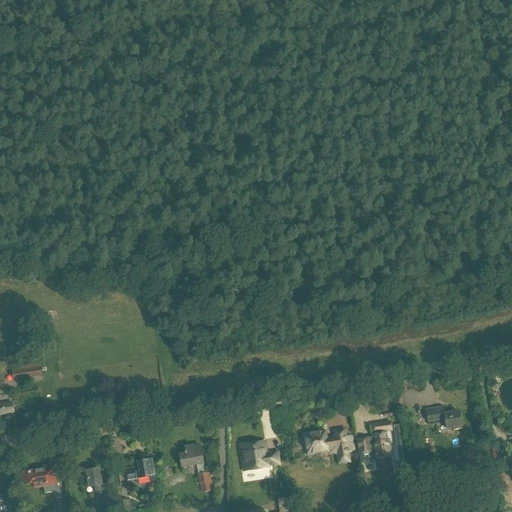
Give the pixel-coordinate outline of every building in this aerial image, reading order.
[(23,342),(26,361),(33,360),(31,341),(23,342)] [(43,375),(41,364),(15,368),(17,380),(43,375)] [(13,402),(0,404),(0,414),(14,412),(13,402)] [(446,431),(461,428),(459,412),(445,414),(443,408),(426,411),(428,426),(444,423),(446,431)] [(369,439),(357,441),(359,455),(360,463),(361,464),(373,462),(372,460),(375,460),(378,460),(378,462),(381,463),(387,462),(389,460),(389,458),(391,458),(390,448),(388,448),(386,434),(385,432),(392,431),(390,423),(373,425),(374,433),(377,433),(377,435),(373,436),(374,444),(370,444),(369,439)] [(349,462),(344,430),(334,432),(335,438),(325,440),(324,433),(310,435),(308,434),(306,434),(304,436),(304,439),(307,440),(308,448),(306,451),(307,453),(309,455),(311,454),(313,452),(327,450),(337,448),(339,463),(349,462)] [(254,444),(252,444),(255,463),(256,468),(256,470),(269,468),(269,466),(279,465),(278,452),(267,454),(265,442),(259,443),(258,442),(255,443),(254,444)] [(246,445),(240,446),(243,465),(243,471),(244,472),(246,471),(256,470),(256,468),(255,463),(252,444),(251,444),(250,443),(247,444),(246,445)] [(180,455),(182,469),(204,465),(200,445),(185,448),(186,454),(180,455)] [(138,480),(149,478),(150,483),(156,482),(152,460),(151,460),(150,457),(144,457),(145,461),(138,462),(139,468),(127,470),(129,482),(138,480)] [(34,472),(24,474),(26,485),(34,484),(34,489),(43,488),(44,494),(52,492),(56,500),(62,499),(59,486),(55,486),(54,481),(59,480),(58,471),(54,472),(53,468),(43,470),(42,467),(33,469),(34,472)] [(94,488),(95,493),(103,492),(102,486),(99,469),(86,471),(87,480),(84,480),(85,489),(88,488),(94,488)] [(208,473),(198,475),(200,487),(209,485),(208,473)] [(111,483),(104,484),(107,505),(115,504),(111,483)] [(0,511),(11,511),(13,504),(7,497),(0,495),(0,511)] [(130,511),(129,502),(116,504),(117,511),(130,511)]
